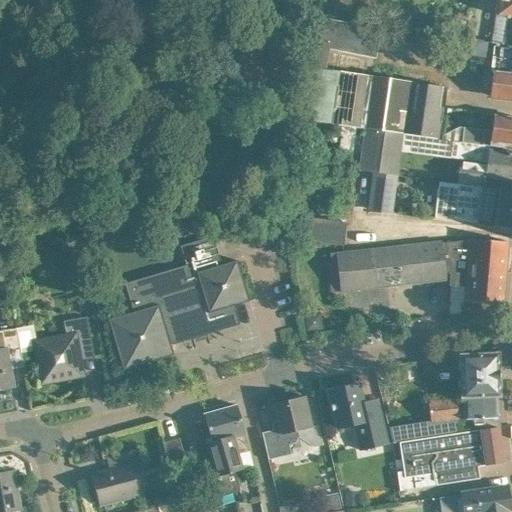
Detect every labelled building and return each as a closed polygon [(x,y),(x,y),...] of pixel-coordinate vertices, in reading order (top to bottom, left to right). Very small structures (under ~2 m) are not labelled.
[(324,0),(321,15),(344,20),(347,0),(324,0)] [(511,0),(499,0),(497,15),(505,16),(501,45),(511,46),(511,0)] [(308,16),(301,46),(301,68),(304,68),(301,120),(351,127),(363,129),(369,129),(402,134),(418,136),(438,139),(445,88),(426,85),(391,79),(383,78),(364,75),(326,71),(329,52),(376,61),(382,32),(327,20),(308,16)] [(492,76),(489,96),(511,98),(511,46),(501,45),(495,44),(495,47),(494,47),(491,72),(492,72),(492,76)] [(442,140),(483,145),(503,148),(503,143),(511,144),(511,118),(493,116),(491,131),(459,128),(442,136),(442,140)] [(402,134),(369,129),(363,171),(372,173),(396,176),(402,134)] [(459,160),(456,184),(484,187),(485,177),(511,180),(511,153),(489,150),(489,147),(436,139),(436,141),(458,144),(457,147),(458,147),(456,160),(459,160)] [(396,176),(372,173),(366,213),(390,216),(396,176)] [(511,190),(484,187),(456,184),(438,182),(436,198),(434,218),(510,228),(511,209),(511,190)] [(304,217),(301,241),(343,246),(346,223),(304,217)] [(117,351),(123,370),(173,355),(170,345),(239,325),(233,306),(248,301),(236,260),(221,265),(212,236),(180,246),(185,266),(124,284),(133,313),(108,320),(117,351)] [(463,303),(502,305),(508,243),(507,243),(507,242),(469,239),(468,240),(441,243),(441,242),(327,255),(332,293),(445,280),(445,273),(449,273),(448,286),(464,287),(463,303)] [(320,313),(305,315),(307,331),(322,329),(320,313)] [(34,343),(42,382),(81,375),(76,351),(92,348),(86,317),(63,321),(66,337),(34,343)] [(0,330),(0,389),(12,388),(8,365),(22,362),(15,328),(0,330)] [(460,375),(463,398),(463,399),(495,397),(499,397),(497,353),(459,355),(460,375)] [(377,400),(363,403),(359,384),(327,391),(336,429),(353,425),(359,450),(387,444),(379,410),(377,400)] [(261,433),(267,460),(291,455),(289,445),(294,444),(298,437),(313,447),(320,445),(320,446),(323,445),(323,444),(322,444),(318,425),(311,427),(304,396),(291,399),(292,403),(277,406),(274,410),(277,422),(276,423),(273,427),(274,430),(261,433)] [(463,399),(463,398),(427,403),(430,423),(464,418),(464,420),(476,419),(496,419),(495,397),(463,399)] [(203,414),(211,442),(228,439),(229,444),(234,443),(238,453),(248,451),(243,435),(244,435),(235,405),(203,414)] [(479,480),(479,479),(477,467),(503,463),(497,428),(480,430),(398,443),(403,472),(396,473),(399,492),(479,480)] [(185,466),(178,438),(163,442),(170,469),(185,466)] [(228,439),(211,442),(207,444),(214,470),(202,473),(210,499),(238,491),(233,471),(240,469),(236,454),(238,453),(234,443),(229,444),(228,439)] [(110,456),(114,470),(92,475),(99,505),(138,495),(132,474),(143,471),(138,449),(110,456)] [(0,511),(9,511),(10,511),(19,511),(11,471),(0,473),(0,511)] [(183,484),(172,486),(175,500),(187,497),(183,484)] [(460,495),(439,498),(440,511),(504,511),(511,511),(507,487),(487,490),(460,494),(460,495)] [(194,511),(195,511),(193,503),(178,507),(179,511),(194,511)]
